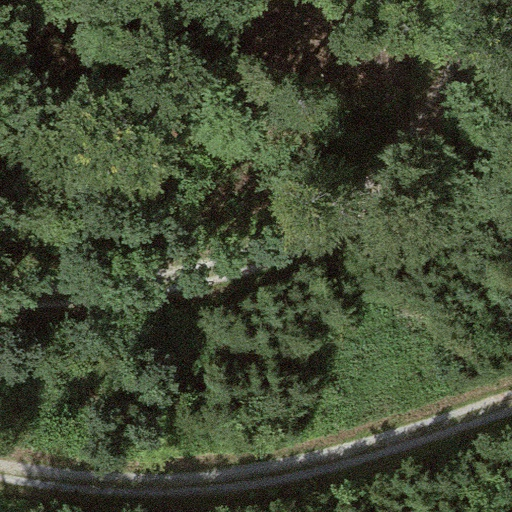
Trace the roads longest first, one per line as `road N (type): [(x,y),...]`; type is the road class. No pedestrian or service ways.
road 1 (track): [(0,304),(127,295),(236,269),(321,230),(380,183),(429,126),(511,2)]
road 2 (track): [(0,478),(192,487),(384,446),(511,407)]
